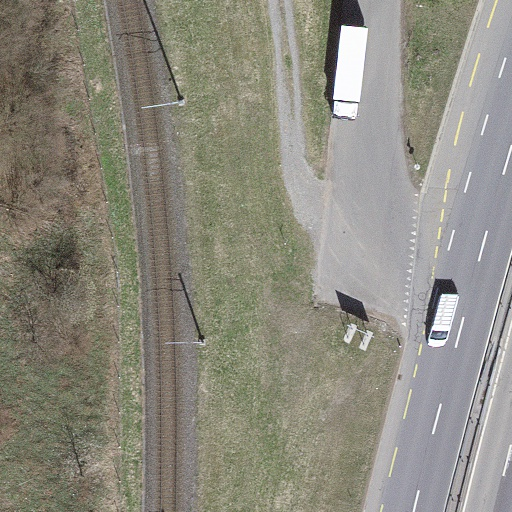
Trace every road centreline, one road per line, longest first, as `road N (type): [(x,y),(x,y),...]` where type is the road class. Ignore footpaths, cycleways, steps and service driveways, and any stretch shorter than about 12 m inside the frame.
road 1 (primary): [(511,128),(408,511)]
road 2 (track): [(378,234),(333,203),(296,140),(272,0)]
